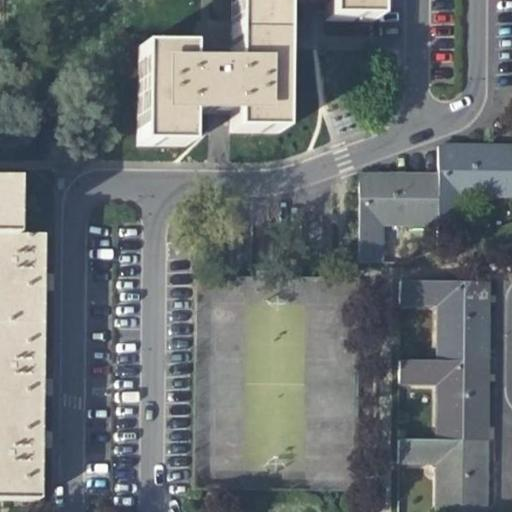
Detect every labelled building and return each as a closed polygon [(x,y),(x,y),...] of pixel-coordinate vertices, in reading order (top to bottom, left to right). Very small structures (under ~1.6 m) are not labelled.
[(227,0),(227,37),(273,37),(273,5),(296,5),(318,5),(319,21),(368,22),(369,0),(227,0)] [(274,134),(273,37),(227,37),(226,62),(180,62),(180,50),(131,49),(132,146),(181,148),(180,116),(202,116),(225,116),(225,133),(274,134)] [(435,148),(435,178),(434,226),(434,236),(457,236),(458,198),(511,198),(511,150),(471,149),(435,148)] [(376,226),(434,226),(435,178),(391,177),(355,177),(354,266),(376,266),(376,226)] [(0,505),(32,506),(32,466),(33,380),(35,277),(36,241),(9,241),(9,184),(0,183),(0,505)] [(435,309),(435,365),(482,366),(483,312),(483,287),(396,286),(396,308),(435,309)] [(435,388),(434,444),(482,445),(482,386),(482,366),(435,365),(395,365),(395,387),(435,388)] [(480,511),(481,460),(482,445),(434,444),(394,444),(394,466),(434,467),(433,511),(480,511)]
